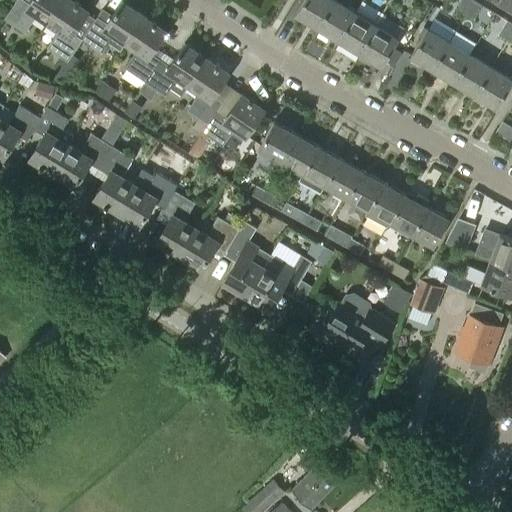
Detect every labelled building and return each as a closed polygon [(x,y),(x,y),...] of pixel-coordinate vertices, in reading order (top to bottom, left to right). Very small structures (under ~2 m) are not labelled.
[(46,23),(61,0),(30,0),(27,5),(20,0),(15,0),(3,19),(24,33),(36,16),(46,23)] [(65,61),(80,40),(71,34),(86,11),(69,0),(61,0),(46,23),(57,30),(45,48),(65,61)] [(316,28),(333,0),(304,0),(295,15),(316,28)] [(337,41),(354,13),(333,0),(316,28),(337,41)] [(464,14),(472,0),(460,0),(456,9),(464,14)] [(474,0),(472,0),(464,14),(474,20),(483,5),(474,0)] [(511,15),(511,0),(489,0),(488,1),(511,15)] [(118,52),(124,43),(141,17),(120,2),(105,23),(96,17),(80,40),(99,53),(106,44),(118,52)] [(354,13),(337,41),(358,54),(375,25),(366,20),(354,13)] [(143,82),(158,59),(150,53),(164,32),(141,17),(124,43),(135,51),(123,68),(143,82)] [(498,35),(506,39),(511,29),(511,23),(507,20),(498,35)] [(380,67),(397,38),(375,25),(358,54),(380,67)] [(430,70),(448,41),(426,28),(408,57),(430,70)] [(448,41),(430,70),(451,83),(469,54),(448,41)] [(186,86),(204,59),(183,44),(168,66),(158,59),(143,82),(163,96),(169,87),(180,95),(187,86),(186,86)] [(472,95),(490,67),(469,54),(451,83),(472,95)] [(206,124),(216,110),(221,102),(211,95),(226,74),(204,59),(186,86),(187,86),(197,93),(186,110),(206,124)] [(71,71),(64,66),(57,76),(64,81),(71,71)] [(494,109),(511,80),(490,67),(472,95),(494,109)] [(101,80),(94,90),(108,99),(114,89),(101,80)] [(50,99),(54,85),(38,81),(34,95),(50,99)] [(244,136),(262,109),(240,94),(225,116),(216,110),(206,124),(201,131),(221,145),(232,128),(244,136)] [(50,100),(45,108),(46,109),(53,113),(58,105),(50,100)] [(138,108),(131,103),(126,111),(133,116),(138,108)] [(32,129),(38,119),(16,106),(6,124),(0,120),(0,156),(2,158),(15,136),(24,141),(32,129)] [(44,108),(38,119),(32,129),(42,135),(28,159),(50,172),(64,149),(72,135),(60,128),(65,120),(53,113),(46,109),(45,108),(44,108)] [(126,120),(115,113),(114,114),(106,128),(117,134),(125,121),(126,120)] [(279,162),(294,134),(272,122),(257,149),(279,162)] [(97,169),(110,147),(87,133),(75,155),(64,149),(50,172),(72,185),(86,162),(97,169)] [(301,173),(316,146),(294,134),(279,162),(301,173)] [(323,186),(338,158),(316,146),(301,173),(297,181),(319,193),(323,186)] [(115,212),(129,188),(117,180),(129,158),(110,147),(97,169),(106,174),(92,198),(115,212)] [(345,198),(360,170),(338,158),(323,186),(345,198)] [(366,210),(381,182),(360,170),(345,198),(366,210)] [(161,207),(171,190),(174,185),(153,173),(140,194),(129,188),(115,212),(138,225),(152,201),(161,207)] [(386,226),(388,222),(403,194),(381,182),(366,210),(364,214),(386,226)] [(259,198),(264,189),(251,183),(247,192),(259,198)] [(272,206),(277,197),(264,189),(259,198),(272,206)] [(177,255),(193,228),(182,221),(193,203),(171,190),(161,207),(158,212),(168,219),(155,242),(177,255)] [(388,222),(410,234),(425,206),(424,206),(427,201),(416,194),(413,200),(403,194),(388,222)] [(465,232),(478,206),(467,200),(454,226),(465,232)] [(432,246),(447,219),(425,206),(410,234),(432,246)] [(302,222),(307,213),(295,207),(290,216),(302,222)] [(316,230),(321,221),(307,213),(302,222),(316,230)] [(223,251),(236,229),(216,217),(205,235),(193,228),(177,255),(200,268),(213,246),(223,251)] [(245,295),(267,257),(256,250),(258,247),(247,240),(255,227),(243,220),(228,246),(238,252),(221,281),(245,295)] [(346,247),(351,238),(351,237),(352,235),(330,224),(324,234),(346,247)] [(511,268),(511,240),(499,235),(490,260),(511,268)] [(359,254),(364,245),(351,238),(346,247),(359,254)] [(319,254),(327,260),(333,251),(324,246),(319,254)] [(295,286),(310,260),(299,253),(291,266),(280,260),(278,263),(267,257),(245,295),(268,308),(285,280),(295,286)] [(390,271),(395,261),(382,254),(377,264),(390,271)] [(511,297),(511,268),(490,260),(480,285),(511,297)] [(404,279),(409,269),(395,261),(390,271),(404,279)] [(468,293),(473,281),(446,269),(441,281),(468,293)] [(434,313),(443,286),(420,277),(410,304),(434,313)] [(401,313),(412,292),(393,282),(382,302),(401,313)] [(371,306),(369,301),(353,292),(344,294),(340,302),(337,301),(332,310),(330,309),(326,310),(323,316),(324,319),(326,320),(320,330),(355,350),(365,333),(380,342),(394,320),(371,306)] [(501,315),(473,305),(468,318),(468,317),(455,353),(471,359),(468,367),(484,373),(500,329),(496,327),(501,315)] [(310,508),(339,479),(320,460),(292,489),(310,508)] [(259,511),(283,489),(273,479),(249,501),(259,511)] [(291,511),(280,500),(267,511),(291,511)]
